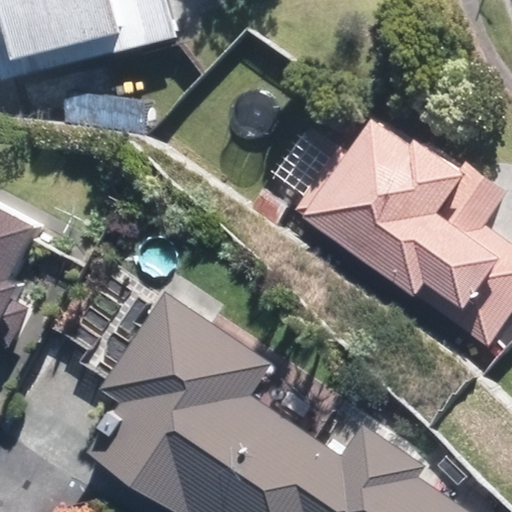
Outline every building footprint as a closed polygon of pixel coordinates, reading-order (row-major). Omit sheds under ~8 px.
[(0,0),(0,76),(174,34),(165,0),(0,0)] [(134,78),(151,96),(166,82),(149,64),(134,78)] [(403,142),(367,115),(344,147),(338,144),(293,207),(299,211),(296,213),(409,293),(410,292),(486,346),(511,309),(511,243),(485,225),(489,221),(484,217),(505,188),(464,159),(457,170),(410,135),(403,142)] [(4,276),(31,223),(0,207),(0,305),(13,280),(4,276)] [(248,391),(269,360),(162,289),(97,385),(117,399),(83,450),(175,511),(184,511),(185,511),(186,511),(471,511),(417,475),(423,463),(360,422),(340,453),(248,391)]
